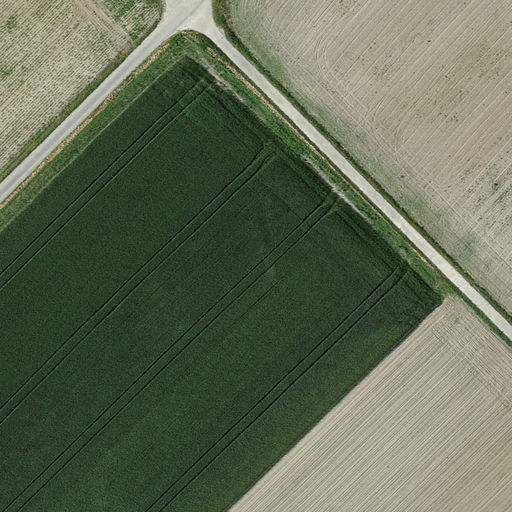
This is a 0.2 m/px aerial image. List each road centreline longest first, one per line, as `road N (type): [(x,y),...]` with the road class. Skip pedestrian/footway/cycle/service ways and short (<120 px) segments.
road 1 (track): [(185,4),(511,331)]
road 2 (track): [(190,0),(0,190)]
